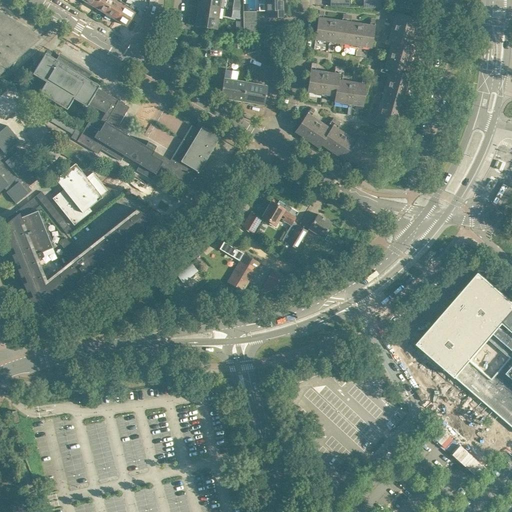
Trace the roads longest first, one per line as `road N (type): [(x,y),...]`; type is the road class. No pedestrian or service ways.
road 1 (tertiary): [(236,341),(318,320),(388,276),(454,203),(492,121)]
road 2 (tertiary): [(472,116),(437,195),(374,268),(301,310),(234,327)]
road 3 (residential): [(65,324),(231,192),(269,143)]
road 4 (tertiary): [(276,511),(236,341)]
road 5 (residential): [(443,0),(439,100),(421,162)]
road 6 (residential): [(269,143),(291,99),(303,0)]
road 7 (residential): [(269,143),(154,73)]
road 8 (tertiary): [(492,121),(508,0)]
